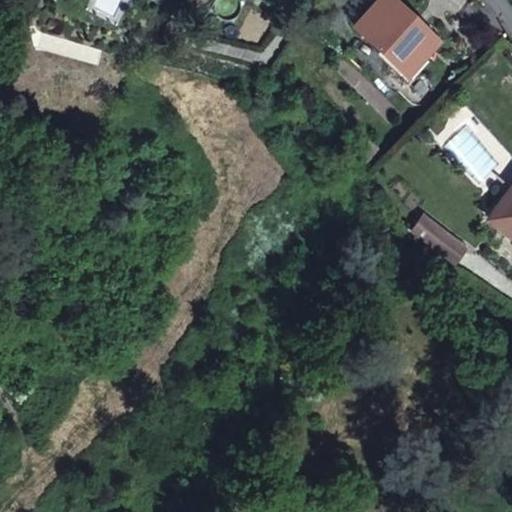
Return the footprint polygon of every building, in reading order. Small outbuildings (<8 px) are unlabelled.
[(435,42),(390,0),(377,0),(354,25),(398,65),(413,50),(420,57),(435,42)] [(185,30),(170,19),(162,31),(177,41),(185,30)] [(420,57),(413,50),(398,65),(405,73),(420,57)] [(377,146),(362,132),(348,147),(363,160),(377,146)] [(511,188),(489,218),(511,236),(511,188)] [(465,248),(423,215),(411,230),(452,263),(465,248)]
